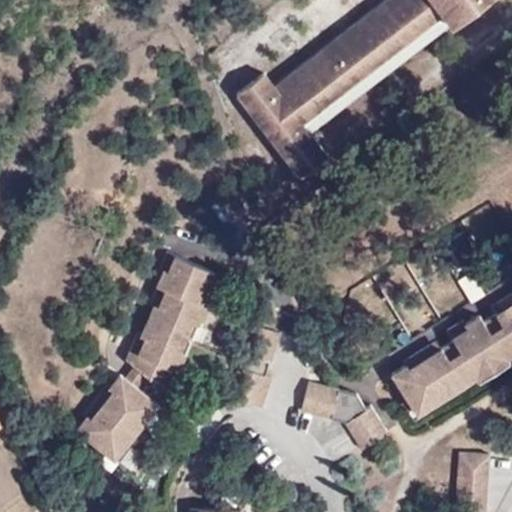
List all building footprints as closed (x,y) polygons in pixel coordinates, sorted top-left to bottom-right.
[(379,0),(273,82),(263,68),(231,92),(296,178),(328,153),(305,122),(441,16),(449,26),(481,0),(379,0)] [(207,293),(215,275),(168,255),(163,265),(171,269),(169,274),(165,273),(164,274),(153,300),(161,303),(159,308),(156,307),(155,309),(143,338),(142,339),(146,340),(143,346),(135,343),(126,362),(135,370),(145,377),(157,386),(164,368),(178,373),(185,356),(181,353),(193,324),(198,326),(205,308),(197,305),(203,291),(207,293)] [(171,269),(163,265),(160,272),(164,274),(165,273),(169,274),(171,269)] [(206,309),(215,275),(207,293),(203,291),(197,305),(205,308),(206,309)] [(511,295),(499,304),(503,311),(497,315),(483,323),(479,317),(465,326),(467,329),(461,333),(457,326),(447,332),(453,342),(440,350),(434,354),(429,347),(409,359),(414,367),(409,370),(406,367),(405,368),(392,376),(414,412),(427,403),(430,407),(446,396),(444,393),(511,349),(511,295)] [(161,303),(153,300),(151,306),(155,309),(156,307),(159,308),(161,303)] [(503,311),(499,304),(492,308),(497,315),(503,311)] [(463,322),(457,326),(461,333),(467,329),(465,326),(463,322)] [(199,326),(198,326),(193,324),(181,353),(185,356),(186,356),(199,326)] [(280,335),(251,326),(241,355),(243,372),(233,400),(261,410),(271,379),(265,378),(269,364),(271,365),(280,335)] [(138,336),(135,343),(143,346),(146,340),(142,339),(143,338),(138,336)] [(435,343),(429,347),(434,354),(440,350),(435,343)] [(506,359),(511,355),(511,349),(444,393),(446,396),(476,378),(479,383),(509,365),(506,359)] [(403,363),(405,368),(406,367),(409,370),(414,367),(409,359),(403,363)] [(169,395),(178,373),(164,368),(157,386),(169,395)] [(136,389),(145,377),(135,370),(126,382),(136,389)] [(153,403),(136,389),(126,382),(121,378),(110,390),(113,394),(110,398),(103,393),(88,411),(95,417),(91,422),(88,419),(87,420),(78,433),(110,458),(120,446),(124,449),(147,419),(143,415),(153,403)] [(357,396),(309,383),(301,412),(346,423),(361,450),(387,434),(371,407),(365,410),(357,396)] [(113,394),(110,390),(107,387),(103,393),(110,398),(113,394)] [(158,407),(153,403),(143,415),(147,419),(148,419),(158,407)] [(416,415),(430,407),(427,403),(414,412),(416,415)] [(95,417),(88,411),(84,417),(87,420),(88,419),(91,422),(95,417)] [(120,446),(110,458),(115,462),(125,450),(124,449),(120,446)] [(486,511),(490,456),(459,455),(456,511),(486,511)]
